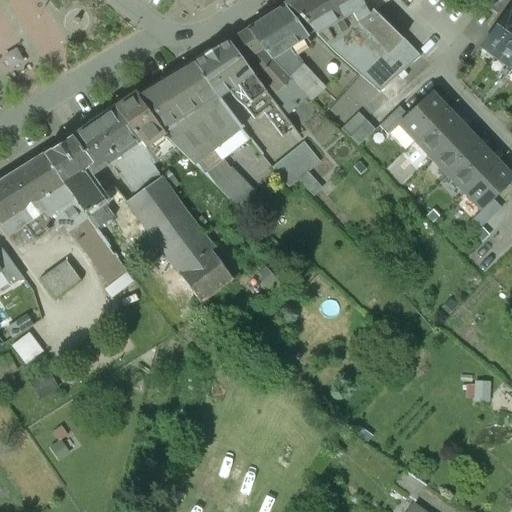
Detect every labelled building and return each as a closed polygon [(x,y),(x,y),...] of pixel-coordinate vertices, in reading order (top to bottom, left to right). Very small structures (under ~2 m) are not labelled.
[(192,0),(203,8),(215,0),(192,0)] [(294,0),(286,5),(315,34),(351,12),(357,23),(390,55),(402,41),(372,11),(368,14),(360,0),(294,0)] [(511,5),(511,6),(481,47),(508,67),(509,66),(511,68),(511,5)] [(284,6),(247,30),(261,52),(269,61),(290,47),(307,37),(284,6)] [(390,55),(357,23),(351,12),(315,34),(325,46),(379,92),(425,55),(405,39),(402,41),(390,55)] [(247,30),(226,44),(241,64),(247,59),(263,79),(258,85),(273,105),(281,115),(282,115),(284,117),(305,95),(290,81),(270,62),(269,61),(261,52),(247,30)] [(226,44),(201,58),(192,64),(203,80),(217,98),(241,84),(244,92),(251,99),(249,106),(246,108),(254,120),(263,113),(273,105),(258,85),(241,64),(226,44)] [(290,47),(269,61),(270,62),(290,81),(302,70),(302,64),(295,53),(290,47)] [(192,64),(152,90),(136,93),(135,94),(167,136),(177,148),(195,165),(241,128),(217,98),(203,80),(192,64)] [(302,70),(290,81),(305,95),(317,85),(307,74),(302,70)] [(317,85),(305,95),(311,101),(323,91),(317,85)] [(167,136),(135,94),(114,109),(126,125),(139,142),(151,158),(152,159),(150,160),(151,162),(177,148),(167,136)] [(407,116),(398,124),(415,141),(447,111),(430,94),(407,116)] [(281,115),(273,105),(263,113),(273,124),(284,138),(296,131),(284,117),(282,115),(281,115)] [(399,107),(379,126),(387,135),(398,124),(407,116),(399,107)] [(114,109),(72,138),(91,165),(97,173),(114,160),(139,142),(126,125),(114,109)] [(447,111),(415,141),(431,159),(463,128),(447,111)] [(358,113),(341,130),(349,138),(350,138),(366,122),(358,113)] [(366,122),(350,138),(358,146),(374,130),(366,122)] [(463,128),(431,159),(448,176),(480,146),(463,128)] [(72,138),(42,157),(84,214),(100,202),(103,200),(81,173),(87,169),(91,165),(72,138)] [(139,142),(114,160),(125,177),(151,158),(139,142)] [(305,144),(273,169),(287,188),(319,163),(305,144)] [(480,146),(448,176),(465,193),(496,163),(480,146)] [(42,157),(0,183),(0,224),(10,236),(25,227),(36,240),(56,227),(58,231),(67,225),(80,226),(89,220),(84,214),(42,157)] [(163,180),(151,162),(147,165),(150,169),(139,177),(148,190),(163,180)] [(511,179),(496,163),(465,193),(481,211),(511,181),(511,179)] [(97,173),(91,165),(87,169),(92,176),(97,173)] [(163,180),(148,190),(139,177),(150,169),(147,165),(114,187),(124,201),(200,304),(232,283),(210,253),(214,250),(181,207),(163,180)] [(255,195),(230,170),(214,186),(239,210),(255,195)] [(124,201),(114,187),(109,187),(107,188),(118,205),(124,201)] [(100,202),(84,214),(89,220),(97,231),(112,220),(113,220),(100,202)] [(97,231),(89,220),(80,226),(88,236),(79,242),(110,287),(129,274),(109,247),(97,231)] [(112,220),(97,231),(109,247),(124,237),(112,220)] [(124,237),(109,247),(117,258),(129,250),(127,248),(136,242),(133,238),(140,233),(137,228),(124,237)] [(0,268),(11,262),(0,246),(0,268)] [(67,262),(40,281),(54,301),(58,298),(64,306),(87,289),(67,262)] [(33,291),(23,278),(14,286),(33,318),(44,312),(31,293),(33,291)] [(47,352),(33,334),(15,349),(29,366),(47,352)] [(383,423),(402,397),(389,388),(370,414),(383,423)] [(425,485),(403,471),(392,487),(414,502),(425,485)]
